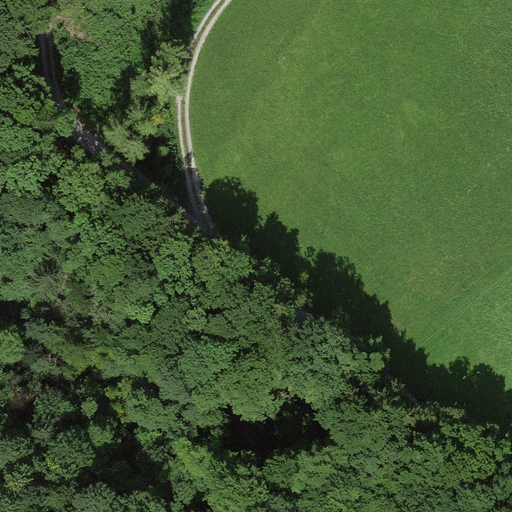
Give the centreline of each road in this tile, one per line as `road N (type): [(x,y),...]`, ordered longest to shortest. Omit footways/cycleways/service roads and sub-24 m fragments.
road 1 (track): [(511,501),(379,372),(0,66)]
road 2 (track): [(226,255),(194,185),(186,114),(202,35),(229,0)]
